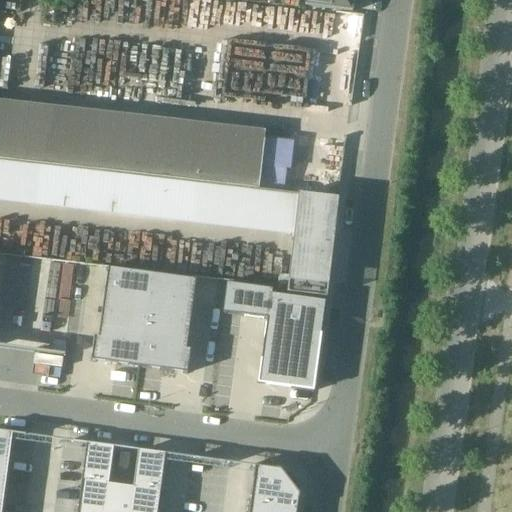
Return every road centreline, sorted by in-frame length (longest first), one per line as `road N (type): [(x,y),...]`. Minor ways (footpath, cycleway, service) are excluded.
road 1 (unclassified): [(401,0),(339,449)]
road 2 (unclassified): [(339,449),(0,403)]
road 3 (unclassified): [(507,0),(466,292)]
road 4 (unclassified): [(466,292),(435,511)]
